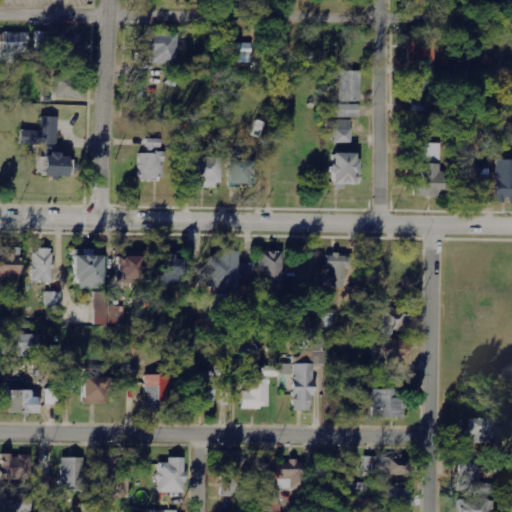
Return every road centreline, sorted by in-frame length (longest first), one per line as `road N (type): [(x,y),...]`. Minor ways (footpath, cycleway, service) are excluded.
road 1 (tertiary): [(511,227),(0,220)]
road 2 (residential): [(511,19),(0,15)]
road 3 (residential): [(0,434),(427,439)]
road 4 (residential): [(427,511),(432,226)]
road 5 (residential): [(382,225),(380,0)]
road 6 (tertiary): [(97,221),(104,0)]
